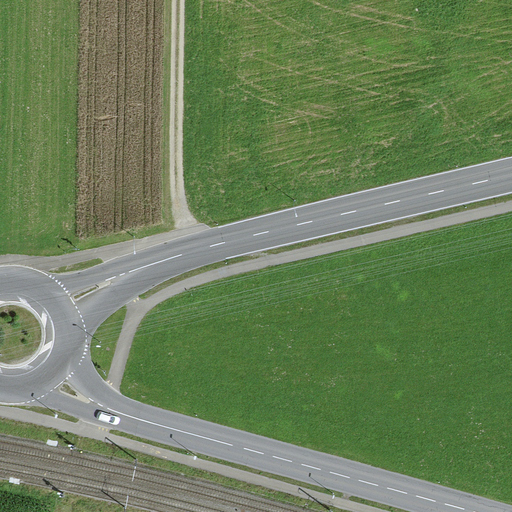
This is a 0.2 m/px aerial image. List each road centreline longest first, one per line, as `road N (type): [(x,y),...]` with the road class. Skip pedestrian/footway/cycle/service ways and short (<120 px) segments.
road 1 (primary): [(119,278),(195,250),(511,176)]
road 2 (secondary): [(93,403),(473,511)]
road 3 (track): [(183,0),(179,153),(195,250)]
